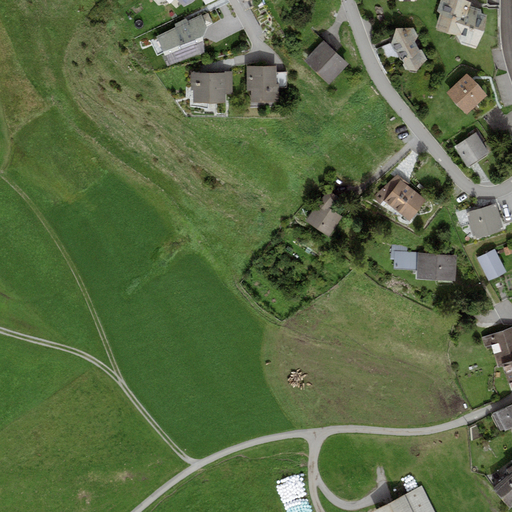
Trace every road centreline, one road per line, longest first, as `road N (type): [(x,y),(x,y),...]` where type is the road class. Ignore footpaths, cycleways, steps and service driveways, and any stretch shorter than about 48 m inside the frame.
road 1 (residential): [(511,185),(487,193),(460,179),(379,78),(347,0)]
road 2 (track): [(198,465),(87,358),(0,331)]
road 3 (track): [(119,382),(44,223),(0,174)]
road 4 (track): [(317,432),(226,452),(135,511)]
road 5 (residential): [(511,399),(439,428),(317,432)]
